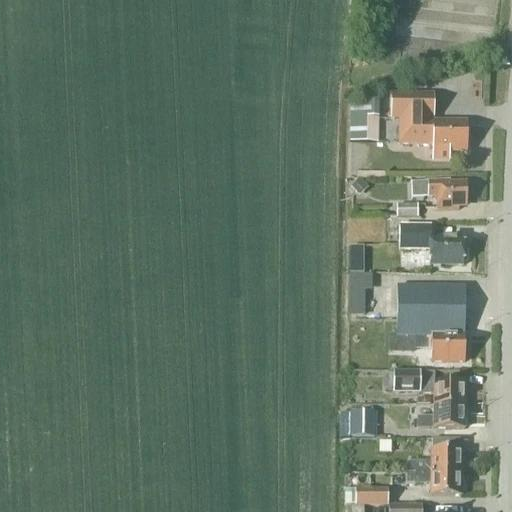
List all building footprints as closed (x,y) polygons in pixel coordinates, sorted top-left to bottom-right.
[(390,95),(390,122),(397,122),(397,146),(431,147),(430,169),(448,169),(448,153),(465,153),(466,125),(433,125),(433,95),(390,95)] [(366,119),(366,144),(378,144),(378,119),(366,119)] [(358,199),(368,190),(358,180),(349,190),(358,199)] [(449,183),(426,184),(426,182),(410,183),(410,199),(426,199),(435,198),(435,213),(457,212),(457,207),(465,207),(465,186),(449,187),(449,183)] [(417,220),(417,206),(395,207),(395,220),(417,220)] [(429,228),(415,228),(398,228),(398,247),(389,247),(389,257),(398,258),(398,252),(429,252),(428,267),(462,267),(462,264),(464,264),(464,252),(462,252),(462,241),(429,240),(429,228)] [(348,276),(348,318),(363,318),(364,294),(371,294),(371,276),(348,276)] [(463,289),(415,289),(396,289),(395,338),(413,339),(413,351),(430,351),(430,364),(463,364),(463,338),(463,289)] [(432,407),(463,407),(463,384),(433,384),(433,373),(418,373),(393,373),(392,395),(432,396),(432,407)] [(463,407),(432,407),(432,419),(416,419),(416,430),(432,430),(432,431),(462,431),(463,407)] [(376,415),(348,414),(348,439),(375,439),(376,415)] [(390,455),(390,443),(378,443),(378,455),(390,455)] [(414,474),(460,474),(460,465),(462,463),(462,456),(460,454),(460,451),(430,451),(430,463),(414,463),(414,474)] [(405,463),(405,474),(414,474),(414,463),(405,463)] [(405,486),(429,486),(429,498),(460,497),(460,494),(462,492),(462,485),(460,483),(460,474),(414,474),(405,474),(405,486)] [(387,509),(387,491),(353,491),(354,509),(387,509)]
